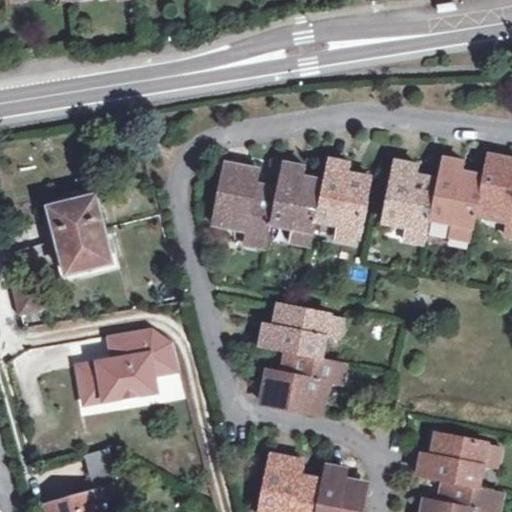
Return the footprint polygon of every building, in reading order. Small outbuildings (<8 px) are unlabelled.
[(452,5),(430,8),(432,17),(453,14),(452,5)] [(139,132),(134,115),(119,117),(122,134),(139,132)] [(511,235),(511,163),(489,159),(483,185),(478,212),(510,218),(506,235),(511,235)] [(483,185),(462,180),(465,165),(443,160),(438,187),(432,214),(453,218),(450,237),(472,241),(483,185)] [(357,246),(370,187),(348,182),(351,166),(329,162),(324,190),(318,219),(340,223),(336,242),(357,246)] [(438,187),(416,183),(420,167),(397,162),(386,218),(408,223),(405,240),(426,244),(438,187)] [(279,191),(257,186),(259,172),(227,165),(215,220),(249,228),(245,245),(268,250),(273,221),(279,191)] [(324,190),(302,185),(305,169),(284,165),(279,191),(273,221),(294,226),(290,243),(312,248),(318,219),(324,190)] [(115,263),(96,187),(77,193),(80,201),(51,209),(69,274),(115,263)] [(43,277),(12,286),(21,318),(52,309),(43,277)] [(266,326),(262,347),(290,353),(319,359),(323,339),(341,341),(345,318),(286,308),(283,320),(281,328),(266,326)] [(117,363),(81,369),(85,389),(104,386),(107,402),(158,393),(155,378),(185,373),(177,347),(175,343),(172,339),(169,335),(163,333),(156,331),(121,336),(125,362),(117,363)] [(125,362),(121,336),(113,338),(117,363),(125,362)] [(290,353),(285,376),(270,373),(263,404),(321,415),(327,384),(345,387),(349,364),(319,359),(290,353)] [(107,402),(104,386),(85,389),(87,405),(107,402)] [(423,456),(419,477),(446,483),(476,489),(481,467),(498,470),(502,448),(442,437),(437,459),(423,456)] [(110,450),(87,457),(97,493),(49,507),(50,511),(105,511),(126,507),(110,450)] [(317,511),(324,482),(303,477),(305,463),(272,457),(260,511),(317,511)] [(363,511),(368,490),(345,486),(348,472),(326,468),(324,482),(317,511),(363,511)] [(446,483),(442,504),(426,502),(424,511),(501,511),(505,494),(476,489),(446,483)]
